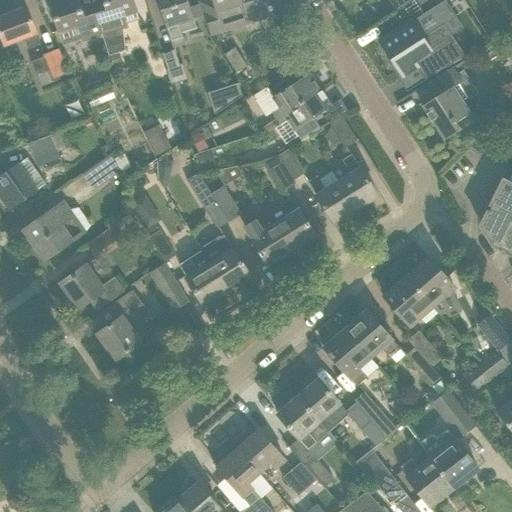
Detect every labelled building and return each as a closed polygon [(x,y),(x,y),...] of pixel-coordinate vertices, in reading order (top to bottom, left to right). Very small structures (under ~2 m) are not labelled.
[(90,1),(80,5),(78,0),(49,0),(60,33),(77,27),(82,44),(102,37),(90,1)] [(137,13),(132,0),(93,0),(90,1),(102,37),(108,56),(109,55),(118,52),(124,50),(122,29),(127,28),(124,17),(137,13)] [(189,8),(188,3),(186,0),(157,0),(173,48),(186,45),(179,24),(205,17),(200,1),(197,2),(198,5),(189,8)] [(239,15),(242,27),(266,19),(269,12),(260,0),(202,0),(200,1),(205,17),(211,36),(223,32),(220,21),(239,15)] [(388,0),(396,12),(413,0),(388,0)] [(37,34),(33,25),(26,7),(0,16),(0,34),(5,47),(26,39),(29,48),(40,44),(36,34),(37,34)] [(411,20),(379,41),(402,76),(413,69),(421,82),(464,55),(444,23),(422,37),(411,20)] [(247,64),(247,65),(235,48),(224,55),(251,92),(262,85),(247,64)] [(51,79),(67,73),(58,49),(42,55),(51,79)] [(182,65),(179,66),(174,50),(162,54),(171,84),(187,79),(182,65)] [(118,52),(109,55),(113,66),(121,63),(118,52)] [(466,76),(462,79),(454,66),(427,83),(436,96),(421,106),(443,140),(460,129),(455,122),(470,112),(462,100),(476,91),(466,76)] [(276,120),(320,90),(309,73),(271,98),(279,108),(271,113),(276,120)] [(238,84),(226,88),(231,104),(242,97),(238,84)] [(88,94),(92,105),(116,97),(112,86),(88,94)] [(313,118),(331,106),(320,90),(276,120),(280,126),(287,121),(300,141),(320,127),(313,118)] [(356,139),(341,115),(341,114),(328,122),(343,147),(356,139)] [(145,131),(156,154),(172,147),(161,124),(145,131)] [(56,150),(65,147),(59,132),(51,135),(28,144),(37,167),(60,158),(56,150)] [(293,180),(305,172),(290,148),(278,156),(293,180)] [(167,152),(157,159),(158,178),(163,184),(165,166),(172,162),(167,152)] [(207,152),(194,156),(199,172),(212,168),(207,152)] [(120,171),(113,158),(111,154),(81,175),(93,191),(120,171)] [(292,181),(293,180),(278,156),(277,156),(263,161),(283,192),(294,185),(292,181)] [(359,167),(358,168),(351,156),(342,161),(349,172),(337,180),(356,210),(378,196),(359,167)] [(6,171),(0,175),(0,196),(10,210),(26,199),(38,190),(46,185),(26,157),(18,162),(6,171)] [(198,172),(186,179),(193,190),(205,183),(198,172)] [(337,180),(323,188),(317,177),(308,182),(333,224),(356,210),(337,180)] [(511,185),(503,181),(481,227),(493,244),(511,253),(511,185)] [(229,222),(241,214),(224,186),(212,194),(229,222)] [(209,189),(197,197),(217,229),(229,222),(212,194),(209,189)] [(298,208),(297,209),(291,199),(268,212),(276,225),(292,250),(315,235),(298,208)] [(45,259),(85,230),(65,201),(24,230),(45,259)] [(292,250),(276,225),(268,212),(244,226),(268,265),(292,250)] [(94,257),(137,227),(128,214),(85,245),(94,257)] [(160,230),(149,237),(156,249),(165,262),(176,255),(160,230)] [(233,249),(224,235),(202,248),(201,247),(200,248),(228,292),(241,284),(240,282),(250,276),(233,249)] [(214,301),(228,292),(200,248),(202,251),(178,265),(186,278),(202,305),(213,299),(214,301)] [(432,307),(454,288),(428,258),(406,277),(432,307)] [(114,277),(103,285),(87,263),(61,282),(70,295),(68,299),(73,306),(78,306),(79,308),(89,301),(96,311),(124,291),(114,277)] [(174,311),(189,301),(165,263),(142,277),(145,282),(152,278),(174,311)] [(410,326),(432,307),(406,277),(384,296),(410,326)] [(131,329),(150,315),(132,290),(108,307),(117,319),(97,333),(106,345),(103,348),(112,360),(115,358),(116,360),(140,342),(131,329)] [(391,358),(400,350),(367,311),(345,329),(370,358),(382,348),(391,358)] [(498,350),(510,340),(490,315),(477,325),(498,350)] [(359,367),(370,358),(345,329),(324,348),(357,386),(368,377),(359,367)] [(432,367),(442,359),(418,330),(408,339),(432,367)] [(432,368),(432,367),(408,339),(407,340),(413,348),(403,356),(429,387),(440,378),(432,368)] [(474,390),(508,363),(498,351),(464,378),(474,390)] [(338,404),(339,403),(318,379),(299,396),(329,431),(348,415),(338,404)] [(447,390),(436,400),(455,424),(449,429),(458,440),(475,426),(447,390)] [(388,438),(396,430),(364,392),(354,400),(372,420),(381,431),(388,438)] [(308,449),(329,431),(299,396),(277,414),(308,449)] [(381,431),(372,420),(354,400),(353,401),(356,403),(346,412),(361,430),(371,422),(386,439),(388,438),(381,431)] [(511,431),(511,400),(497,412),(511,431)] [(275,468),(285,460),(259,430),(238,448),(259,473),(271,463),(275,468)] [(477,468),(465,452),(447,430),(436,439),(432,435),(420,444),(454,486),(477,468)] [(238,448),(238,449),(234,444),(212,462),(243,498),(253,489),(248,482),(259,473),(238,448)] [(441,496),(454,486),(420,444),(419,445),(429,456),(417,466),(411,459),(399,468),(429,506),(441,496)] [(371,450),(355,463),(385,494),(398,484),(371,450)] [(324,489),(334,480),(315,457),(304,467),(316,480),(324,489)] [(316,480),(304,467),(300,463),(283,478),(298,496),(316,480)] [(222,511),(198,483),(178,500),(188,511),(222,511)] [(116,498),(126,511),(142,511),(147,508),(131,487),(116,498)] [(385,511),(366,491),(338,511),(385,511)] [(188,511),(178,500),(174,496),(155,511),(188,511)] [(272,511),(259,497),(241,511),(272,511)]
